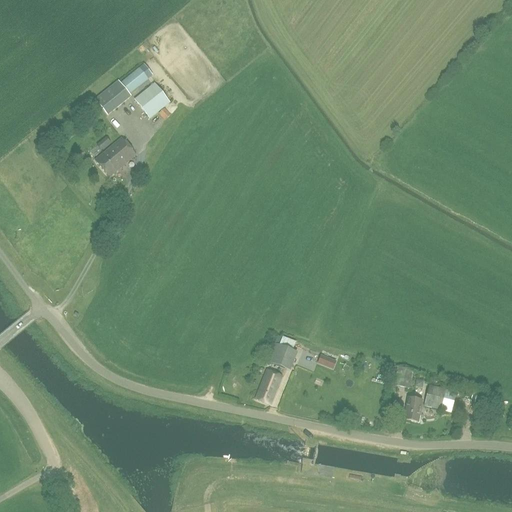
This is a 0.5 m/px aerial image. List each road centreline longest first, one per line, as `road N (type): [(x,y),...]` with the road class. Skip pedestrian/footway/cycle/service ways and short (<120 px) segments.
road 1 (unclassified): [(40,308),(94,364),(136,387),(394,442),(511,447)]
road 2 (unclassified): [(74,511),(42,434),(0,376)]
road 3 (track): [(301,482),(222,478),(209,489),(206,511)]
